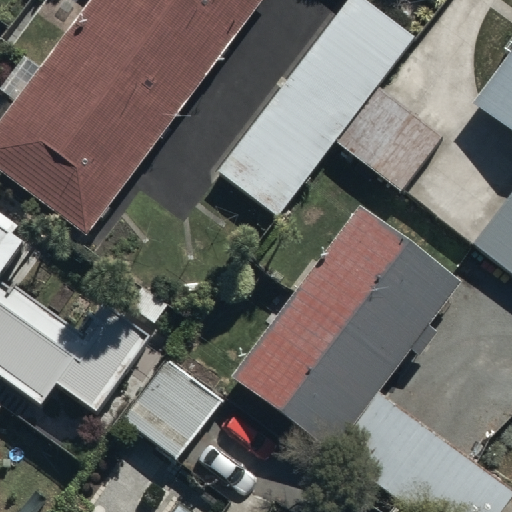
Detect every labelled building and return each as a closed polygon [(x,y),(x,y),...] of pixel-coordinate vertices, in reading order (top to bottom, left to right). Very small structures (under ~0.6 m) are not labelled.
[(281,0),(105,0),(0,144),(0,190),(93,258),(281,0)] [(355,5),(219,186),(280,232),(335,159),(377,102),(416,51),(355,5)] [(511,66),(473,121),(511,148),(511,66)] [(440,149),(377,102),(335,159),(397,206),(440,149)] [(511,197),(470,252),(511,284),(511,197)] [(359,227),(232,397),(392,511),(511,511),(511,505),(379,411),(413,366),(420,371),(438,347),(430,341),(459,302),(359,227)] [(0,382),(42,413),(58,391),(97,420),(151,345),(102,310),(91,325),(85,321),(76,334),(11,287),(25,267),(14,259),(23,246),(0,229),(0,382)] [(125,429),(180,473),(225,416),(170,372),(125,429)]
